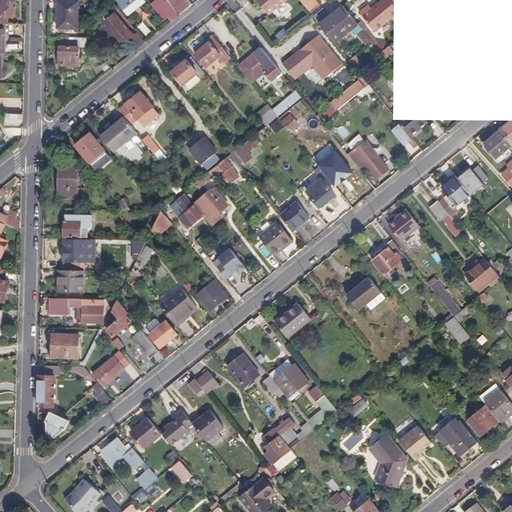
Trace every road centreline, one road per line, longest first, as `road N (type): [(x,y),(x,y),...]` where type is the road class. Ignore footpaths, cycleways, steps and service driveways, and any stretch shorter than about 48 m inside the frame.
road 1 (residential): [(25,488),(441,166),(511,98)]
road 2 (residential): [(25,488),(34,146)]
road 3 (residential): [(34,146),(216,0)]
road 4 (residential): [(34,146),(37,0)]
